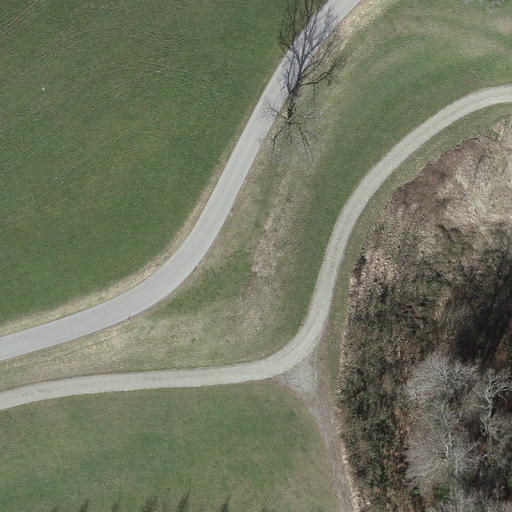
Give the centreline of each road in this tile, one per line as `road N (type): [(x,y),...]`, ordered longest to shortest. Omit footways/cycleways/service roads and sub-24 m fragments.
road 1 (tertiary): [(344,0),(276,90),(207,230),(169,281),(103,315),(0,346)]
road 2 (track): [(341,511),(308,364),(318,302),(350,213),(408,145),(463,112),(511,97)]
road 3 (track): [(0,397),(308,364)]
